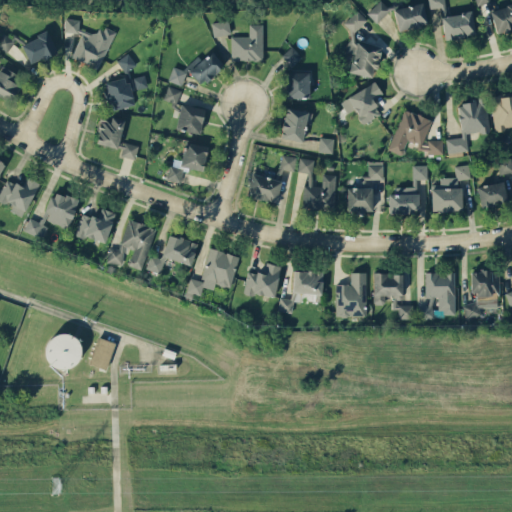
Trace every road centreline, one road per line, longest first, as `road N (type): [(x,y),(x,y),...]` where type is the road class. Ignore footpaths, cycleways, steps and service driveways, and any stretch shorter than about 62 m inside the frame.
road 1 (residential): [(0,124),(61,161),(280,234),(409,240),(511,227)]
road 2 (residential): [(20,138),(46,89),(67,84),(76,106),(61,161)]
